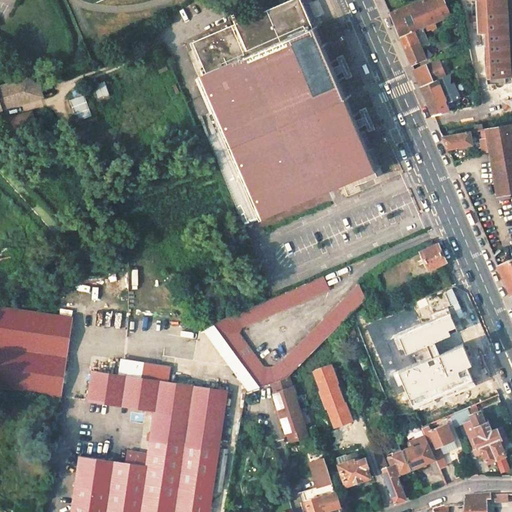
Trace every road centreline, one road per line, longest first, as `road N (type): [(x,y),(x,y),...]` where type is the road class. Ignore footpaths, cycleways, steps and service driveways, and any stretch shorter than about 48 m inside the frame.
road 1 (secondary): [(356,0),(511,363)]
road 2 (unknown): [(210,360),(87,322),(53,511)]
